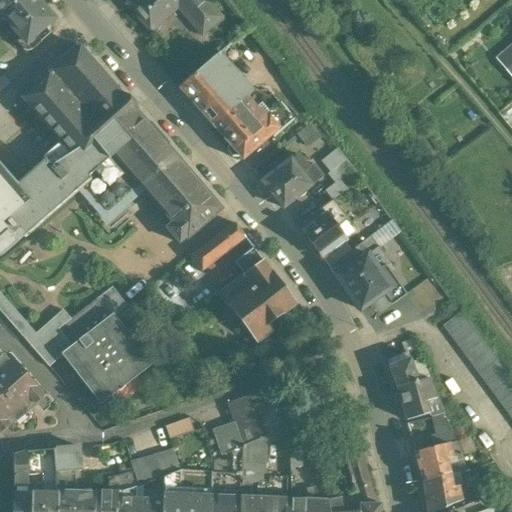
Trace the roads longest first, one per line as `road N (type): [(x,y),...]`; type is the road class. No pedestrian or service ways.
road 1 (residential): [(356,349),(209,154),(74,0)]
road 2 (residential): [(356,349),(108,437),(0,450)]
road 3 (residential): [(406,511),(356,349)]
